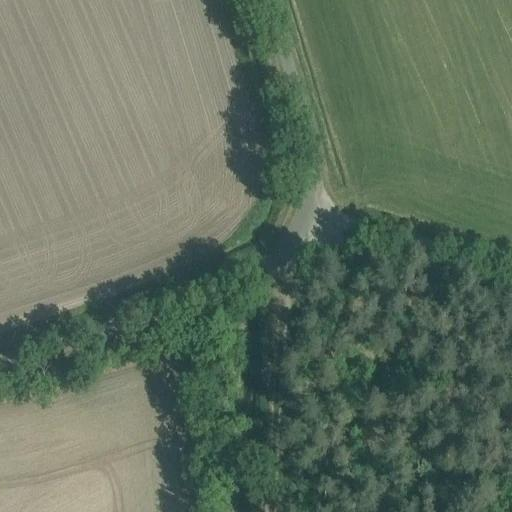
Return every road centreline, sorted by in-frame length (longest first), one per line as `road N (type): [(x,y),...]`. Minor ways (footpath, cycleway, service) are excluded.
road 1 (unclassified): [(0,349),(335,234)]
road 2 (track): [(293,249),(279,511)]
road 3 (unclassified): [(335,234),(265,0)]
road 4 (unclassified): [(335,234),(402,243),(511,276)]
